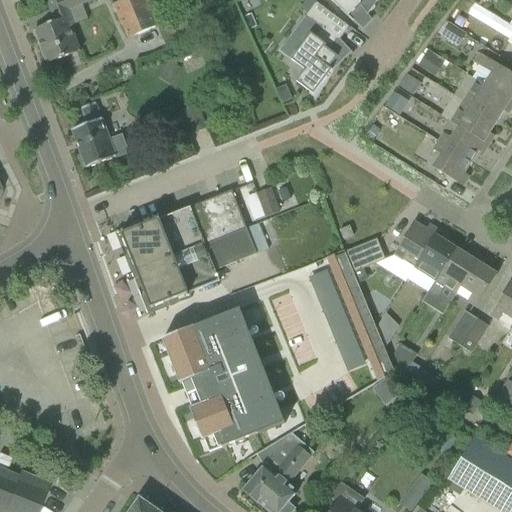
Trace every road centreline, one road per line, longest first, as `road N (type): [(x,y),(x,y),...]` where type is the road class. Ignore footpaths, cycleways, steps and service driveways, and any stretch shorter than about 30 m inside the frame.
road 1 (tertiary): [(151,443),(69,227)]
road 2 (tertiary): [(69,227),(0,37)]
